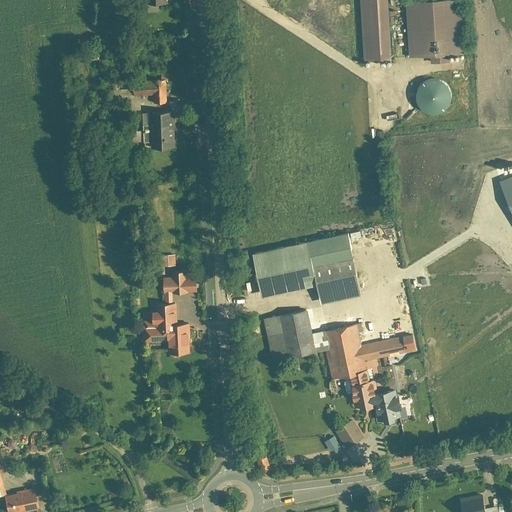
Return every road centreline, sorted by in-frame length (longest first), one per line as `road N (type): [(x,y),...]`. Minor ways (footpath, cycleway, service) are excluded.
road 1 (tertiary): [(202,0),(230,477)]
road 2 (tertiary): [(511,454),(255,500)]
road 3 (track): [(0,363),(137,464),(149,511)]
